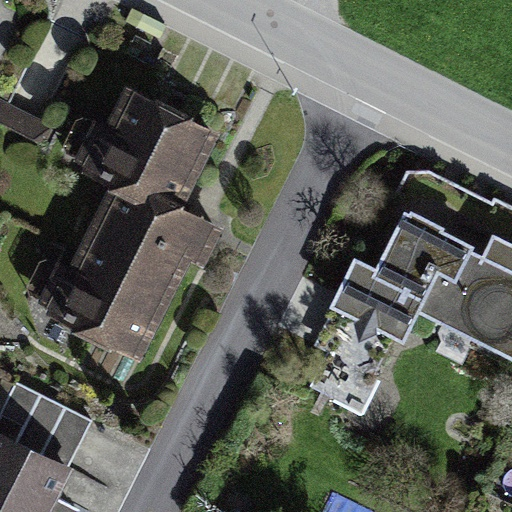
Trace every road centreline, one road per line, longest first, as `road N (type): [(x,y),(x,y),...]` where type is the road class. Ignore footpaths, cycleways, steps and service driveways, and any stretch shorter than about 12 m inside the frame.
road 1 (residential): [(367,84),(156,511)]
road 2 (residential): [(193,0),(367,84)]
road 3 (residential): [(367,84),(511,157)]
